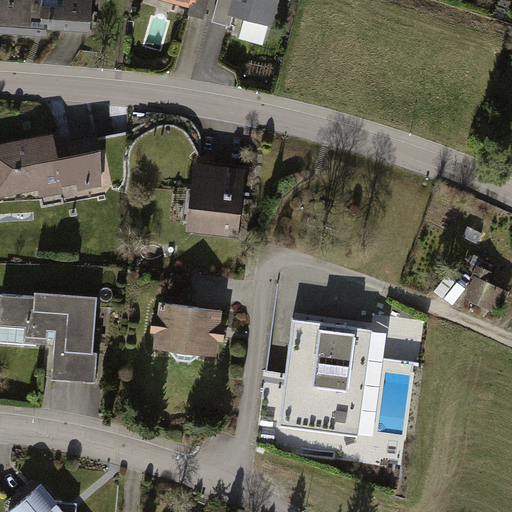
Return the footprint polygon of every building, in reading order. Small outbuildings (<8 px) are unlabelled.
[(63,13),(108,15),(108,0),(18,0),(17,19),(62,21),(63,13)] [(171,0),(199,9),(202,0),(171,0)] [(272,24),(278,0),(276,0),(237,0),(234,14),(272,24)] [(44,200),(107,185),(96,138),(60,146),(57,131),(0,144),(0,200),(42,190),(44,200)] [(190,225),(241,233),(251,175),(200,167),(190,225)] [(503,309),(511,288),(476,274),(467,295),(503,309)] [(53,378),(96,380),(99,294),(2,290),(0,319),(0,318),(0,346),(54,349),(53,378)] [(155,343),(218,351),(224,306),(160,298),(155,343)] [(373,331),(297,321),(284,423),(359,433),(373,331)] [(8,511),(68,511),(42,481),(7,511),(8,511)]
